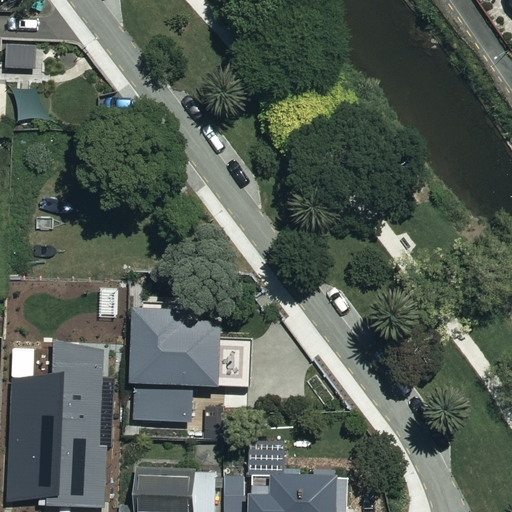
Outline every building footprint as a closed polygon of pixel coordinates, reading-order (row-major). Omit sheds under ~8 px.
[(113,320),(50,319),(49,422),(59,422),(59,445),(96,445),(96,422),(113,422),(113,320)] [(189,325),(146,322),(141,415),(184,417),(189,325)] [(249,346),(208,344),(206,382),(247,384),(249,346)] [(39,511),(44,416),(12,415),(12,433),(3,432),(0,508),(0,511),(39,511)] [(351,511),(352,472),(256,470),(254,511),(351,511)] [(218,511),(218,471),(138,472),(138,511),(183,511),(182,511),(218,511)] [(246,511),(246,476),(227,476),(227,511),(246,511)]
